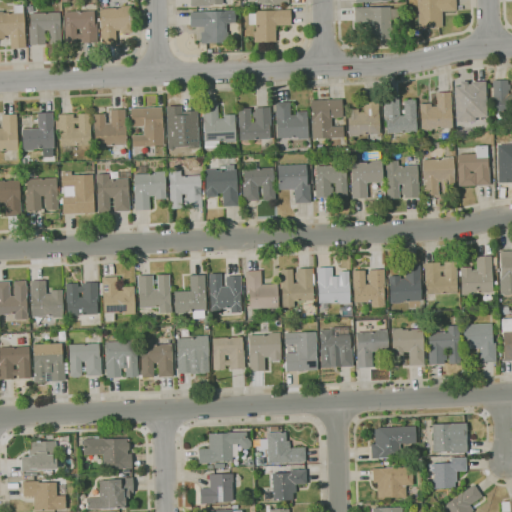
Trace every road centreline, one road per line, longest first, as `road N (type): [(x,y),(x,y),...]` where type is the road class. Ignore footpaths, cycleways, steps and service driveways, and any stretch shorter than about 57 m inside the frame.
road 1 (residential): [(511,44),(324,69),(0,79)]
road 2 (residential): [(511,216),(433,229),(0,248)]
road 3 (residential): [(511,393),(0,416)]
